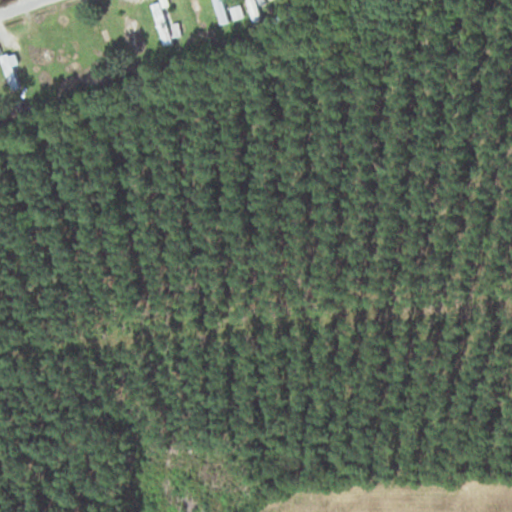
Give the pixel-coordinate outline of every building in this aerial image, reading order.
[(159,0),(150,3),(163,44),(172,41),(159,0)] [(228,20),(222,0),(212,0),(218,23),(228,20)] [(246,0),(252,20),(260,17),(255,0),(246,0)] [(89,24),(99,56),(108,54),(98,22),(89,24)] [(59,36),(71,70),(79,67),(68,33),(59,36)] [(31,44),(38,72),(48,69),(41,41),(31,44)] [(19,86),(8,52),(0,54),(0,56),(10,89),(19,86)]
